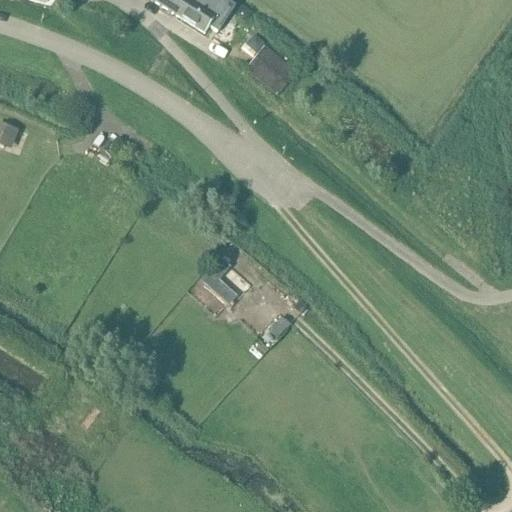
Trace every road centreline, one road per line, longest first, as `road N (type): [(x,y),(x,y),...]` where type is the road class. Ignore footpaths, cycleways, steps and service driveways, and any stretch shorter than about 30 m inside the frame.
road 1 (track): [(511,475),(294,227),(249,158)]
road 2 (track): [(445,257),(214,54)]
road 3 (unclassified): [(249,158),(114,72),(0,26)]
road 4 (unclassified): [(249,158),(250,139),(208,89),(112,0)]
